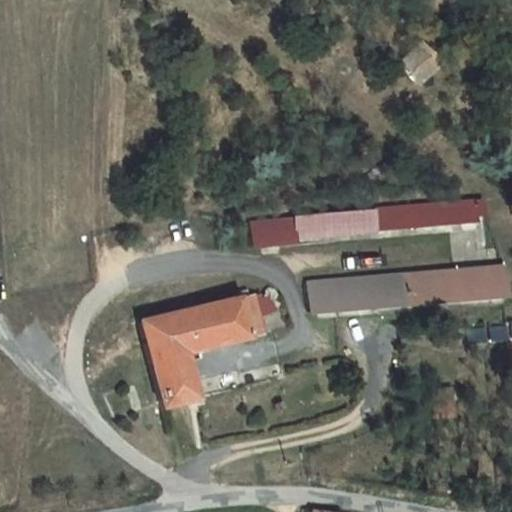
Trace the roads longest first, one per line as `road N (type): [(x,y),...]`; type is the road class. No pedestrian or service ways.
road 1 (residential): [(0,338),(143,466),(204,499)]
road 2 (unclassified): [(412,511),(319,496),(204,499)]
